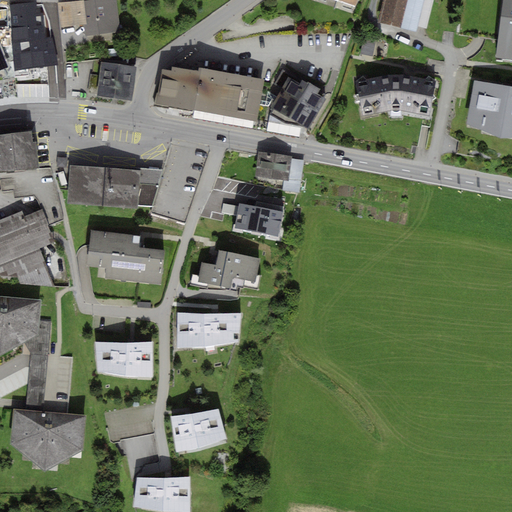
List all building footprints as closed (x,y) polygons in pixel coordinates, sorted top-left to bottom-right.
[(76,4),(59,6),(62,31),(87,28),(88,39),(120,35),(116,0),(76,4)] [(328,0),(358,9),(360,0),(328,0)] [(425,0),(386,0),(380,28),(417,37),(425,0)] [(511,0),(506,0),(499,61),(511,62),(511,0)] [(41,5),(0,8),(0,34),(11,33),(13,44),(46,39),(41,5)] [(54,40),(12,46),(16,75),(58,69),(54,40)] [(2,46),(0,46),(0,73),(11,68),(2,46)] [(138,70),(104,65),(99,99),(134,104),(138,70)] [(156,104),(256,122),(264,79),(199,68),(199,71),(172,67),(172,71),(163,69),(156,104)] [(294,75),(272,110),(309,133),(331,97),(294,75)] [(359,89),(365,120),(399,112),(429,119),(438,87),(398,79),(359,89)] [(511,90),(476,84),(468,129),(511,136),(511,90)] [(11,137),(0,137),(0,173),(36,170),(32,135),(11,137)] [(260,157),(257,180),(285,183),(283,193),(301,195),(305,162),(260,157)] [(141,173),(71,169),(69,207),(138,211),(141,173)] [(288,213),(239,204),(234,234),(282,243),(288,213)] [(0,278),(20,281),(21,285),(55,286),(41,250),(54,243),(45,212),(25,220),(23,214),(0,222),(0,278)] [(143,237),(92,232),(88,270),(107,272),(106,282),(163,288),(167,253),(141,250),(143,237)] [(260,261),(221,254),(218,268),(202,265),(198,286),(232,292),(234,281),(256,285),(260,261)] [(42,302),(0,298),(0,357),(1,358),(26,344),(38,337),(40,323),(42,302)] [(242,316),(179,316),(179,350),(241,344),(242,316)] [(38,337),(26,344),(33,356),(27,411),(45,413),(52,324),(40,323),(38,337)] [(153,343),(98,345),(100,374),(154,380),(153,343)] [(27,411),(15,410),(11,445),(45,473),(83,452),(86,417),(45,413),(27,411)] [(220,412),(173,419),(178,453),(226,445),(220,412)] [(190,511),(191,479),(139,479),(136,508),(168,511),(190,511)]
